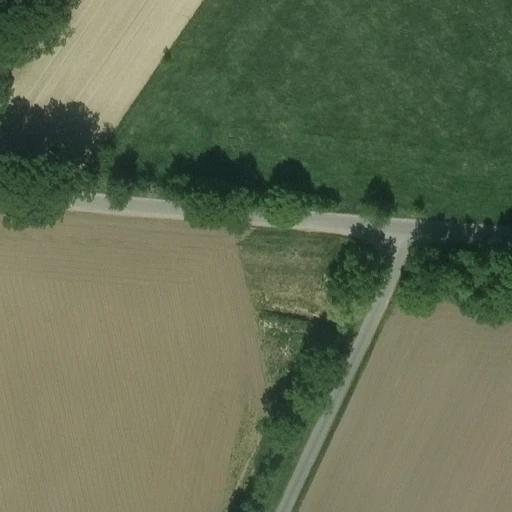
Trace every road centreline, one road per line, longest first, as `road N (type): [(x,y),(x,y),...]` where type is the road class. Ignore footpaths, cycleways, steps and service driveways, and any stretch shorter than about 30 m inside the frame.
road 1 (unclassified): [(0,195),(398,229)]
road 2 (unclassified): [(283,511),(391,278),(398,229)]
